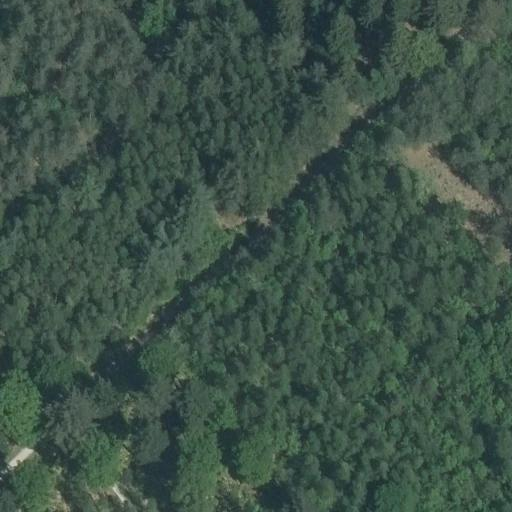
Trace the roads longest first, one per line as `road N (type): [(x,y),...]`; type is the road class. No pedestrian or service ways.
road 1 (track): [(50,418),(493,0)]
road 2 (track): [(248,230),(133,0)]
